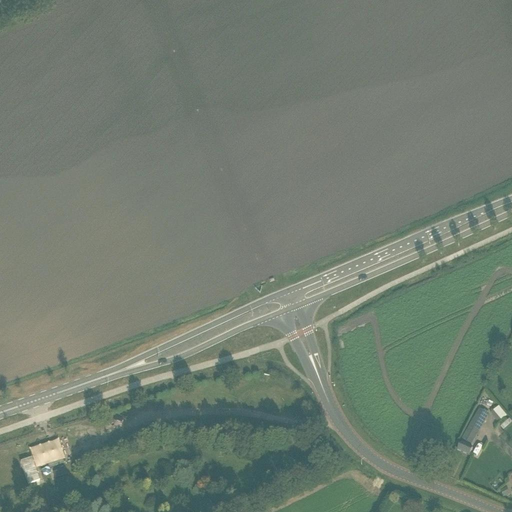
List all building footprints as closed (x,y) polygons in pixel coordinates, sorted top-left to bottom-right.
[(499,407),(490,414),(498,423),(507,417),(499,407)] [(462,439),(469,443),(486,413),(479,409),(462,439)] [(489,415),(486,413),(469,443),(472,445),(489,415)] [(58,442),(29,451),(36,471),(65,461),(58,442)] [(460,444),(457,451),(469,456),(470,456),(473,449),(460,444)] [(27,485),(38,481),(31,459),(20,462),(27,485)] [(65,470),(53,474),(56,481),(67,477),(65,470)]
